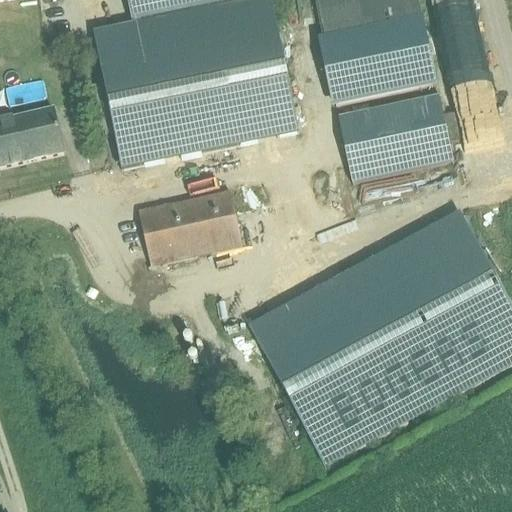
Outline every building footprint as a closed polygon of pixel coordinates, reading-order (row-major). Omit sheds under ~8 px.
[(299,137),(271,0),(252,0),(133,27),(133,28),(94,36),(104,87),(114,135),(122,173),(299,137)] [(127,0),(132,24),(250,0),(127,0)] [(423,19),(318,41),(333,111),(437,88),(423,19)] [(72,35),(48,37),(50,48),(73,45),(72,35)] [(102,138),(114,135),(104,87),(92,89),(102,138)] [(352,188),(453,166),(449,146),(459,144),(454,117),(442,120),(438,98),(338,120),(352,188)] [(0,171),(19,167),(64,157),(54,113),(0,125),(0,171)] [(263,164),(126,193),(146,291),(284,262),(263,164)] [(511,311),(460,215),(249,330),(325,471),(511,369),(511,311)] [(272,400),(267,402),(247,412),(261,441),(286,430),(272,400)]
